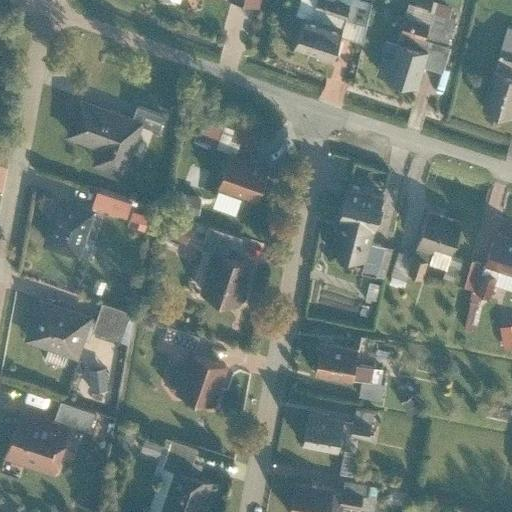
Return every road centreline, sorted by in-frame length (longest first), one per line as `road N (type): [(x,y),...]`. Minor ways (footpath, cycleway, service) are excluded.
road 1 (residential): [(249,511),(316,111)]
road 2 (residential): [(49,19),(316,111)]
road 3 (residential): [(49,19),(0,280)]
road 4 (residential): [(316,111),(511,174)]
